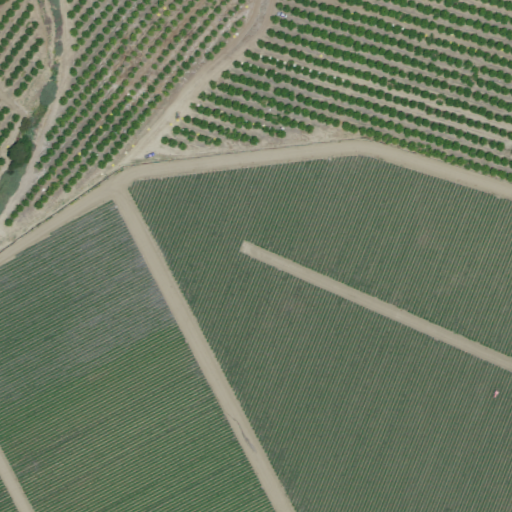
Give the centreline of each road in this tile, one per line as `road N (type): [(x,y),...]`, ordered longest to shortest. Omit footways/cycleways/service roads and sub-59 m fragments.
road 1 (track): [(511,190),(361,145),(132,171),(0,256)]
road 2 (track): [(284,511),(111,182)]
road 3 (track): [(511,365),(246,247)]
